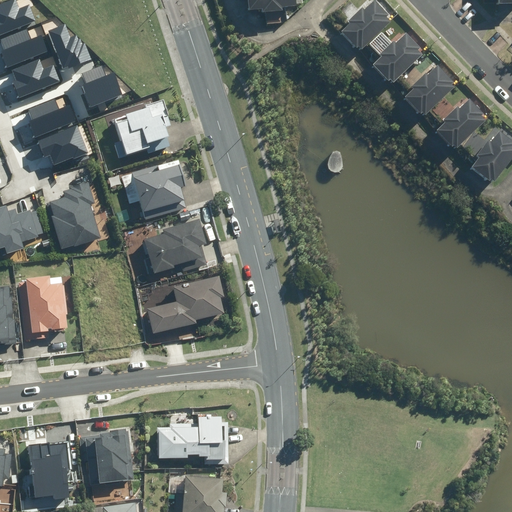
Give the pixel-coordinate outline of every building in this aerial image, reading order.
[(294,0),(238,0),(239,7),(245,6),(246,14),(258,13),(258,17),(280,14),(279,8),(295,6),(294,0)] [(349,0),(334,14),(347,27),(337,36),(356,55),(392,21),(371,0),(366,0),(357,9),(349,0)] [(511,0),(495,0),(495,9),(511,8),(511,0)] [(413,66),(424,56),(404,34),(393,45),(381,32),(366,47),(378,60),(368,68),(385,86),(387,84),(390,88),(397,81),(413,66)] [(413,66),(397,81),(409,92),(400,101),(419,122),(429,113),(445,98),(454,89),(433,66),(423,76),(413,66)] [(445,98),(429,113),(441,126),(432,134),(451,155),(487,121),(467,101),(457,110),(445,98)] [(124,123),(113,126),(124,159),(146,151),(148,155),(167,149),(162,131),(171,128),(163,102),(122,115),(124,123)] [(489,142),(476,133),(462,153),(475,162),(467,173),(485,185),(487,183),(492,187),(511,158),(511,148),(511,145),(495,133),(489,142)] [(129,174),(131,179),(141,216),(181,204),(177,190),(183,189),(176,167),(155,173),(153,167),(129,174)] [(119,176),(104,180),(107,191),(122,186),(119,176)] [(0,250),(2,250),(4,257),(21,253),(18,244),(43,237),(36,211),(14,216),(13,212),(4,215),(3,209),(0,210),(0,250)] [(162,237),(142,243),(152,277),(172,271),(171,268),(185,265),(187,272),(206,266),(201,248),(204,247),(197,222),(160,232),(162,237)] [(174,305),(144,311),(149,336),(194,327),(193,322),(220,316),(217,300),(222,299),(218,279),(171,289),(174,305)] [(46,280),(24,282),(30,338),(69,333),(63,287),(47,289),(46,280)] [(0,345),(12,345),(12,299),(9,299),(9,288),(0,287),(0,345)] [(198,424),(157,424),(157,445),(168,445),(168,449),(172,449),(172,458),(189,458),(189,454),(199,454),(199,456),(207,456),(207,461),(228,461),(228,444),(223,444),(223,414),(198,414),(198,424)] [(96,439),(83,441),(90,484),(105,482),(106,485),(116,483),(115,481),(131,478),(129,467),(112,469),(111,464),(101,466),(96,439)] [(26,489),(27,497),(52,494),(53,500),(67,498),(64,472),(73,471),(70,446),(50,448),(51,459),(43,460),(42,451),(27,453),(30,489),(26,489)] [(223,478),(186,476),(185,491),(174,490),(173,511),(224,511),(225,507),(228,507),(229,491),(223,490),(223,478)] [(138,511),(137,502),(66,511),(138,511)]
